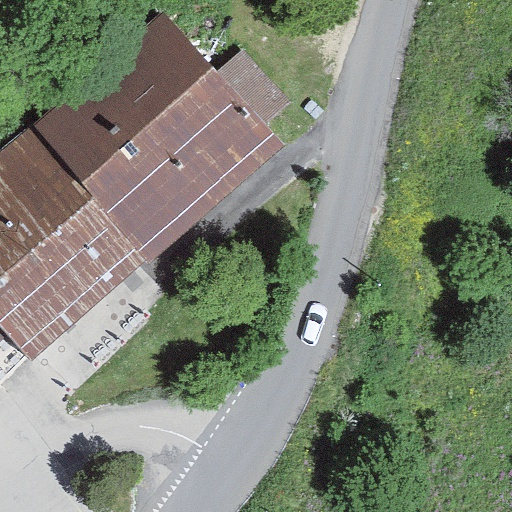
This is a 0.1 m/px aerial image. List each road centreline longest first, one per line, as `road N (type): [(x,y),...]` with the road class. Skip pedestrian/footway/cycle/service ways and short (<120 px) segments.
road 1 (unclassified): [(389,0),(310,325),(246,450)]
road 2 (residential): [(246,450),(150,436),(75,455),(6,511)]
